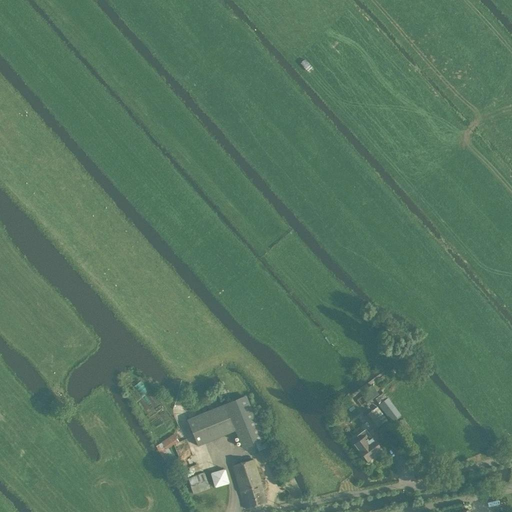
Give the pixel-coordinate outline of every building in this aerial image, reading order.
[(364,394),(361,396),(366,402),(379,393),(373,385),(363,393),(364,394)] [(244,396),(226,404),(244,448),(262,441),(244,396)] [(379,405),(388,417),(395,413),(386,400),(379,405)] [(198,446),(234,430),(224,405),(187,420),(198,446)] [(372,410),(364,416),(374,429),(382,423),(372,410)] [(359,439),(354,443),(367,460),(381,449),(372,437),(370,439),(368,437),(364,430),(356,436),(359,439)] [(169,468),(177,463),(168,448),(178,441),(174,433),(161,442),(156,445),(169,468)] [(271,447),(258,452),(263,464),(276,459),(271,447)] [(254,459),(232,466),(245,508),(267,502),(254,459)] [(280,467),(271,470),(277,486),(286,482),(280,467)] [(193,493),(210,488),(205,472),(188,478),(193,493)]
